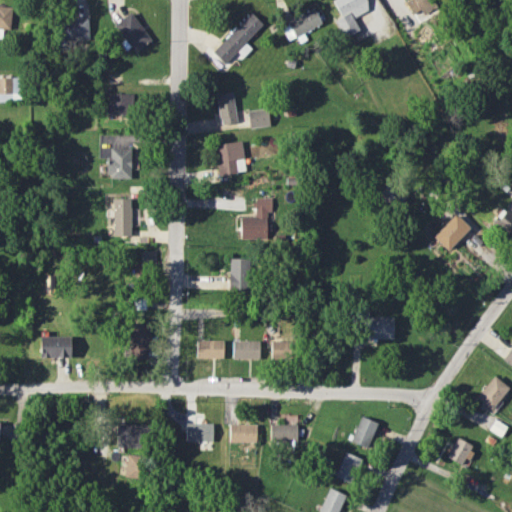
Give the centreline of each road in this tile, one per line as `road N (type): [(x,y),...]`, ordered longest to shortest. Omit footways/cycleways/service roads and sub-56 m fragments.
road 1 (residential): [(0,388),(389,394),(431,402)]
road 2 (residential): [(378,511),(431,402),(511,289)]
road 3 (residential): [(175,0),(177,180)]
road 4 (residential): [(173,387),(177,223)]
